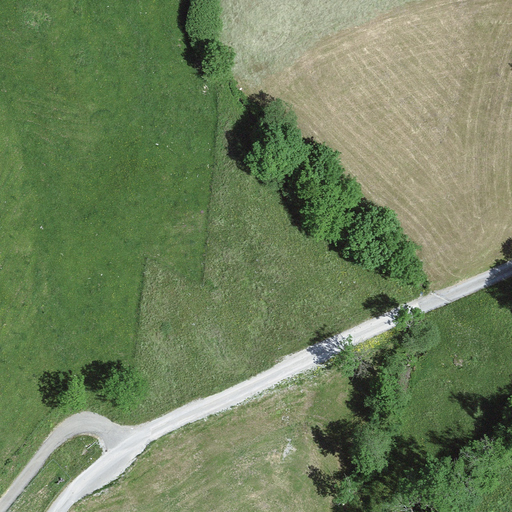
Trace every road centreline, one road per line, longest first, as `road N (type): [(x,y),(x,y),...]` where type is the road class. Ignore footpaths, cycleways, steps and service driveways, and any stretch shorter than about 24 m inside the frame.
road 1 (unclassified): [(56,511),(129,447),(322,349),(511,267)]
road 2 (track): [(129,447),(88,423),(65,429),(0,507)]
